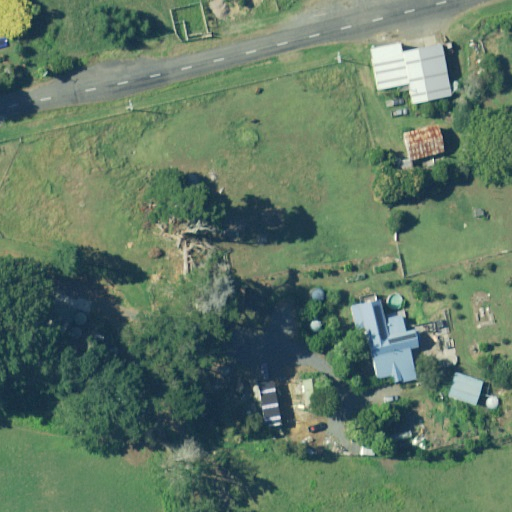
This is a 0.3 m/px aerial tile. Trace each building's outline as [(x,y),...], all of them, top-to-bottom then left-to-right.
[(444,44),(402,52),(401,43),(371,49),(378,90),(408,85),(412,104),(453,96),(444,44)] [(437,124),(403,132),(410,165),(444,157),(437,124)] [(359,297),(361,304),(350,307),(356,328),(363,326),(378,378),(391,374),(394,383),(417,376),(409,348),(421,344),(416,328),(409,330),(404,311),(384,317),(376,292),(359,297)] [(89,315),(44,298),(34,323),(79,340),(89,315)] [(324,324),(323,322),(322,321),(321,320),(320,319),(319,318),(318,318),(316,318),(315,318),(314,318),(312,318),(311,319),(310,320),(309,321),(309,322),(308,324),(308,325),(308,326),(308,328),(309,329),(310,330),(311,331),(312,332),(313,333),(314,333),(316,333),(317,333),(318,333),(320,332),(321,332),(322,331),(323,330),(323,328),(324,327),(324,326),(324,324)] [(475,405),(483,381),(456,372),(448,396),(475,405)] [(290,399),(292,420),(298,420),(299,425),(309,424),(305,381),(275,384),(277,400),(290,399)] [(501,398),(490,396),(488,406),(498,409),(501,398)] [(225,436),(208,404),(201,408),(219,439),(225,436)]
